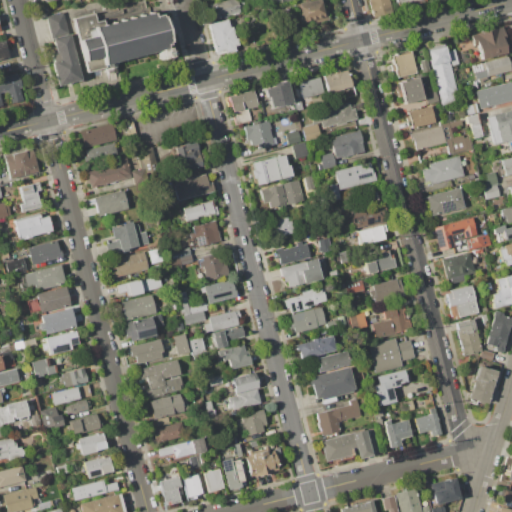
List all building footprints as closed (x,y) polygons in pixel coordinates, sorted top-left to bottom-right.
[(225,0),(240,0),(242,8),(236,10),(237,12),(213,18),(210,4),(225,0)] [(325,21),(321,0),(314,0),(296,2),(299,24),(325,21)] [(386,0),(390,13),(381,16),(371,18),(369,9),(368,9),(367,5),(366,0),(386,0)] [(88,73),(161,54),(163,61),(175,58),(163,10),(100,25),(97,13),(75,19),(88,73)] [(61,13),(67,34),(68,34),(80,80),(56,86),(50,62),(51,62),(49,55),(54,54),(45,17),(61,13)] [(225,19),(233,50),(223,52),(222,50),(213,52),(206,24),(225,19)] [(473,35),(472,34),(500,26),(504,39),(501,40),(504,51),(479,59),(475,45),(472,45),(470,36),(473,35)] [(0,40),(3,40),(8,58),(0,59),(0,40)] [(442,45),(443,51),(452,49),(456,63),(447,66),(454,91),(449,92),(451,102),(439,105),(424,50),(442,45)] [(409,52),(414,73),(396,78),(390,57),(409,52)] [(469,66),(505,56),(507,61),(509,60),(511,69),(484,77),(485,81),(477,83),(475,79),(473,79),(469,66)] [(345,70),(346,73),(346,74),(349,85),(325,91),(321,76),(345,70)] [(0,105),(0,106),(0,103),(0,92),(6,91),(8,104),(21,101),(16,74),(0,77),(0,105)] [(317,77),(321,93),(301,98),(299,90),(300,90),(298,83),(317,77)] [(416,78),(421,99),(403,104),(397,83),(416,78)] [(272,85),(271,82),(276,81),(277,83),(285,81),(287,90),(286,90),(289,101),(270,106),(267,95),(265,96),(263,87),(272,85)] [(508,81),(510,91),(511,90),(511,98),(477,108),(474,100),(472,91),(508,81)] [(251,90),(256,106),(246,108),(249,121),(234,125),(230,110),(231,110),(227,96),(251,90)] [(262,90),(265,100),(259,102),(256,92),(262,90)] [(427,96),(426,92),(433,90),(434,94),(435,94),(437,101),(426,104),(424,97),(427,96)] [(298,97),(301,109),(294,111),(291,99),(298,97)] [(321,116),(319,109),(346,102),(348,109),(352,108),(354,118),(342,121),(342,122),(334,125),(333,123),(323,126),(323,122),(320,123),(319,117),(321,116)] [(406,113),(406,112),(409,110),(428,106),(433,123),(411,129),(408,120),(404,121),(402,114),(406,113)] [(491,116),(490,114),(511,108),(511,140),(498,144),(497,142),(492,143),(484,118),(491,116)] [(474,114),(480,136),(471,139),(467,125),(468,125),(467,123),(465,123),(463,117),(474,114)] [(439,125),(439,124),(447,122),(459,119),(461,125),(449,128),(451,137),(461,135),(462,138),(467,136),(470,148),(447,154),(444,142),(443,143),(443,142),(415,150),(412,140),(409,141),(409,138),(407,134),(439,125)] [(130,121),(133,135),(126,136),(122,123),(130,121)] [(251,125),(250,123),(257,122),(257,123),(265,122),(266,123),(267,122),(269,129),(267,130),(271,145),(256,149),(255,145),(250,146),(248,140),(245,141),(243,136),(244,136),(242,127),(251,125)] [(79,139),(77,131),(109,123),(113,139),(77,148),(75,140),(79,139)] [(296,130),(299,141),(287,144),(283,133),(296,130)] [(313,130),(315,137),(303,141),(301,133),(313,130)] [(332,139),(332,137),(357,130),(360,142),(359,142),(362,151),(356,153),(353,154),(354,155),(352,155),(351,154),(333,159),(330,149),(328,140),(332,139)] [(85,156),(84,149),(112,142),(115,153),(103,157),(103,159),(100,160),(100,158),(98,159),(95,159),(95,158),(83,161),(82,157),(85,156)] [(175,156),(173,147),(195,142),(200,166),(182,170),(179,156),(175,156)] [(303,142),(306,155),(293,159),(290,146),(303,142)] [(138,169),(136,158),(140,157),(138,150),(150,146),(156,169),(150,171),(144,172),(146,181),(133,185),(129,171),(138,169)] [(30,148),(36,171),(8,179),(2,156),(30,148)] [(329,152),(333,166),(320,169),(316,156),(329,152)] [(252,171),(250,164),(282,155),(285,165),(288,165),(290,176),(267,182),(267,183),(256,186),(254,179),(251,179),(249,172),(252,171)] [(423,169),(424,168),(424,169),(428,168),(426,164),(457,156),(462,176),(428,185),(427,181),(422,182),(419,170),(423,169)] [(511,156),(511,173),(503,176),(499,160),(511,156)] [(115,165),(113,159),(124,157),(129,177),(113,181),(113,183),(108,185),(107,183),(104,183),(105,185),(100,186),(100,184),(94,186),(89,188),(85,172),(115,165)] [(368,162),(370,170),(372,170),(375,180),(337,190),(335,181),(333,171),(368,162)] [(494,172),(497,184),(483,188),(480,176),(494,172)] [(173,185),(172,180),(178,179),(179,180),(203,174),(205,183),(210,182),(212,191),(175,200),(171,186),(173,185)] [(309,175),(312,188),(305,190),(302,177),(309,175)] [(296,180),(301,200),(292,202),(285,204),(284,203),(283,204),(283,207),(277,208),(276,205),(274,206),(268,208),(266,202),(261,203),(258,189),(296,180)] [(36,182),(37,185),(36,185),(38,190),(34,191),(37,202),(38,201),(39,206),(19,211),(17,205),(21,204),(17,187),(36,182)] [(334,184),(338,198),(324,202),(320,188),(334,184)] [(495,185),(498,197),(484,200),(481,189),(495,185)] [(457,187),(462,207),(452,209),(429,216),(424,196),(457,187)] [(121,190),(125,209),(96,216),(91,198),(121,190)] [(181,208),(184,221),(195,219),(194,216),(203,214),(204,216),(212,214),(213,216),(217,215),(215,205),(212,205),(210,200),(181,208)] [(0,202),(2,202),(2,203),(6,202),(9,215),(5,216),(6,217),(0,218),(0,202)] [(511,205),(511,220),(504,223),(501,215),(499,216),(497,209),(511,205)] [(383,222),(380,206),(349,211),(351,227),(383,222)] [(16,235),(12,220),(37,213),(38,217),(46,215),(50,230),(47,231),(47,233),(44,233),(43,231),(29,236),(29,237),(21,239),(21,237),(9,241),(8,237),(16,235)] [(288,215),(293,233),(268,239),(264,220),(288,215)] [(470,218),(474,233),(469,235),(462,236),(461,231),(455,233),(458,245),(451,247),(451,246),(438,249),(432,228),(470,218)] [(190,226),(191,232),(187,233),(188,238),(194,237),(196,246),(218,241),(213,220),(190,226)] [(116,240),(115,239),(111,240),(108,227),(129,222),(130,225),(136,223),(139,233),(143,232),(145,243),(125,248),(125,251),(107,256),(104,243),(116,240)] [(170,222),(172,229),(159,232),(157,225),(170,222)] [(382,224),(384,231),(380,232),(382,238),(358,244),(355,231),(382,224)] [(502,225),(503,229),(511,226),(511,238),(497,242),(495,233),(492,234),(490,228),(502,225)] [(327,238),(330,251),(320,253),(317,240),(327,238)] [(55,240),(58,253),(60,252),(61,257),(59,258),(30,265),(27,256),(26,256),(26,255),(27,255),(25,248),(55,240)] [(503,248),(502,245),(511,242),(511,263),(504,266),(503,261),(500,261),(497,250),(503,248)] [(280,247),(280,249),(304,243),(308,257),(278,265),(275,253),(274,254),(272,249),(280,247)] [(159,247),(162,260),(149,263),(146,251),(159,247)] [(169,260),(167,253),(187,248),(191,262),(179,265),(180,268),(168,271),(166,261),(169,260)] [(349,250),(352,260),(340,263),(338,253),(349,250)] [(385,250),(387,259),(391,258),(393,266),(365,273),(361,256),(385,250)] [(113,266),(111,259),(141,251),(146,269),(112,277),(109,267),(113,266)] [(467,251),(473,272),(461,275),(463,281),(450,285),(449,279),(445,280),(439,259),(467,251)] [(199,257),(200,260),(196,262),(202,283),(227,276),(222,255),(214,257),(213,253),(199,257)] [(21,258),(24,271),(7,276),(3,262),(21,258)] [(303,261),(314,258),(319,278),(303,282),(286,287),(285,281),(282,282),(281,276),(279,277),(277,268),(303,261)] [(31,273),(30,271),(58,264),(63,283),(35,290),(33,290),(32,285),(19,288),(16,276),(31,273)] [(491,299),(490,295),(494,293),(494,290),(497,289),(494,279),(511,273),(511,302),(492,308),(489,299),(491,299)] [(126,283),(125,281),(137,278),(137,280),(156,275),(159,287),(150,289),(150,291),(148,292),(148,290),(140,292),(125,296),(124,292),(116,294),(115,290),(114,286),(126,283)] [(371,289),(370,284),(394,278),(395,279),(398,279),(402,294),(373,302),(371,297),(369,298),(367,290),(371,289)] [(202,288),(202,286),(229,279),(231,287),(232,287),(235,296),(222,300),(220,300),(206,304),(203,292),(199,293),(198,289),(202,288)] [(359,280),(362,289),(345,293),(344,289),(343,284),(359,280)] [(449,292),(449,291),(470,285),(473,299),(476,312),(458,317),(458,318),(455,319),(454,317),(450,318),(444,294),(449,292)] [(34,298),(36,303),(34,293),(63,286),(68,305),(38,312),(37,310),(28,312),(25,301),(34,298)] [(286,299),(286,298),(300,295),(299,291),(310,288),(310,290),(320,287),(323,300),(318,301),(319,302),(307,305),(307,307),(290,312),(288,307),(284,308),(282,300),(286,299)] [(184,291),(186,300),(185,301),(186,307),(204,303),(206,310),(201,311),(204,320),(183,325),(181,316),(180,316),(177,302),(176,303),(174,294),(184,291)] [(149,294),(154,312),(124,320),(119,302),(149,294)] [(387,319),(387,317),(382,319),(381,311),(401,306),(402,309),(400,310),(403,320),(407,319),(409,328),(392,332),(392,334),(373,338),(369,323),(387,319)] [(36,324),(36,323),(40,322),(38,315),(68,307),(73,326),(43,333),(42,329),(34,331),(33,325),(36,324)] [(290,321),(288,315),(319,307),(323,323),(315,326),(315,327),(293,333),(291,327),(288,328),(286,322),(290,321)] [(207,323),(206,317),(236,310),(238,317),(234,318),(236,325),(209,331),(203,332),(201,324),(207,323)] [(485,336),(486,336),(492,317),(490,316),(492,311),(500,313),(500,314),(510,318),(501,349),(500,351),(499,353),(492,351),(493,349),(494,347),(483,343),(485,336)] [(348,316),(351,329),(364,326),(362,313),(348,316)] [(125,328),(124,323),(158,314),(161,324),(151,327),(153,335),(128,341),(127,336),(124,337),(122,329),(125,328)] [(22,319),(24,328),(17,329),(15,321),(22,319)] [(471,319),(480,351),(462,356),(455,330),(456,330),(454,323),(471,319)] [(239,325),(240,328),(242,328),(243,332),(241,333),(242,336),(222,341),(224,346),(213,348),(209,333),(239,325)] [(44,343),(43,338),(69,332),(68,331),(70,331),(74,331),(77,344),(69,346),(70,349),(47,355),(47,352),(44,353),(43,351),(41,351),(40,344),(44,343)] [(182,334),(187,353),(179,355),(175,356),(171,337),(182,334)] [(310,340),(309,339),(317,337),(317,338),(330,335),(333,350),(299,359),(297,350),(294,350),(293,345),(310,340)] [(199,336),(203,351),(190,354),(186,339),(199,336)] [(33,338),(35,345),(22,348),(20,341),(33,338)] [(393,338),(394,343),(408,340),(410,348),(412,357),(399,361),(400,366),(373,373),(366,345),(393,338)] [(157,339),(160,351),(158,352),(159,357),(135,363),(133,356),(129,357),(128,352),(126,347),(157,339)] [(240,344),(242,351),(245,350),(248,363),(228,368),(226,358),(220,360),(219,355),(216,356),(215,351),(240,344)] [(315,363),(314,359),(343,351),(346,364),(315,373),(314,370),(307,372),(305,365),(315,363)] [(45,358),(47,366),(53,364),(54,372),(52,373),(44,375),(44,373),(39,375),(40,376),(32,378),(28,362),(45,358)] [(174,360),(178,374),(161,379),(162,381),(178,377),(180,384),(177,385),(178,389),(160,394),(160,395),(147,398),(147,396),(143,397),(141,390),(148,388),(145,377),(139,379),(136,369),(174,360)] [(476,366),(494,371),(485,403),(467,398),(476,366)] [(308,380),(307,377),(347,367),(352,388),(349,389),(350,391),(332,396),(333,400),(321,403),(319,399),(318,399),(318,398),(313,399),(309,384),(307,384),(306,381),(308,380)] [(0,371),(13,368),(16,381),(0,384),(0,371)] [(59,376),(59,374),(81,368),(85,381),(61,387),(60,381),(57,382),(56,377),(59,376)] [(372,387),(376,386),(374,377),(402,370),(405,382),(397,384),(397,386),(390,388),(393,402),(377,406),(372,387)] [(252,372),(256,387),(233,393),(229,378),(252,372)] [(218,375),(220,383),(208,386),(206,377),(218,375)] [(74,386),(74,387),(86,384),(89,395),(76,399),(76,398),(51,405),(48,393),(74,386)] [(228,404),(226,398),(236,395),(235,394),(255,389),(258,403),(232,410),(232,408),(227,409),(225,404),(228,404)] [(177,393),(178,398),(183,397),(186,408),(181,409),(181,411),(151,419),(147,401),(177,393)] [(430,396),(432,403),(417,407),(415,400),(430,396)] [(67,405),(67,404),(74,402),(83,399),(84,401),(87,400),(88,407),(85,407),(86,409),(65,414),(63,406),(67,405)] [(348,404),(348,400),(354,399),(359,416),(335,422),(338,431),(335,431),(336,435),(333,436),(332,432),(320,435),(314,413),(348,404)] [(0,406),(3,406),(3,404),(23,400),(26,415),(25,415),(26,419),(17,421),(16,417),(13,418),(12,416),(10,417),(12,421),(0,423),(0,406)] [(53,407),(55,415),(58,414),(60,425),(50,428),(50,426),(41,428),(37,410),(53,407)] [(428,414),(427,409),(432,408),(439,433),(430,436),(428,430),(417,433),(413,418),(428,414)] [(239,419),(238,415),(261,410),(265,425),(260,426),(262,432),(244,436),(241,426),(237,427),(236,426),(235,420),(239,419)] [(67,425),(66,421),(93,413),(98,427),(79,433),(78,431),(67,435),(64,426),(67,425)] [(35,414),(38,426),(30,428),(27,416),(35,414)] [(166,417),(168,424),(155,428),(153,421),(166,417)] [(387,420),(387,423),(405,419),(408,435),(397,438),(398,445),(388,447),(382,421),(387,420)] [(179,421),(183,436),(178,437),(155,443),(151,429),(155,428),(168,424),(179,421)] [(364,430),(371,455),(357,459),(356,454),(324,462),(319,442),(364,430)] [(100,433),(104,448),(94,450),(94,452),(79,455),(75,439),(100,433)] [(232,436),(235,444),(221,447),(219,439),(232,436)] [(199,437),(203,450),(172,458),(171,453),(157,457),(155,449),(199,437)] [(21,455),(21,457),(7,460),(7,459),(4,459),(4,458),(0,459),(0,440),(9,438),(11,443),(13,442),(15,448),(19,447),(20,449),(21,450),(22,453),(21,455)] [(261,439),(262,444),(249,447),(248,442),(261,439)] [(247,456),(247,452),(247,451),(251,450),(251,451),(263,448),(263,447),(266,446),(267,452),(272,451),(277,470),(262,474),(248,477),(247,473),(245,474),(244,471),(246,470),(243,457),(247,456)] [(198,454),(201,465),(188,468),(185,458),(198,454)] [(106,456),(110,472),(100,474),(101,475),(85,479),(84,471),(81,472),(79,462),(106,456)] [(226,459),(226,461),(238,458),(241,471),(239,472),(242,485),(238,486),(225,490),(218,461),(226,459)] [(64,464),(66,472),(56,475),(54,467),(64,464)] [(0,470),(19,465),(23,480),(0,486),(0,470)] [(205,472),(205,470),(208,469),(208,471),(216,469),(221,488),(205,492),(201,473),(205,472)] [(185,478),(184,476),(187,476),(187,477),(195,475),(200,493),(197,494),(197,495),(185,498),(180,479),(185,478)] [(176,477),(178,487),(175,487),(178,502),(168,504),(168,501),(163,502),(157,481),(176,477)] [(452,478),(457,497),(433,503),(428,484),(452,478)] [(101,480),(102,485),(114,481),(116,489),(72,500),(68,488),(101,480)] [(0,495),(32,487),(34,492),(35,498),(30,499),(32,505),(29,506),(30,508),(12,511),(3,511),(0,495)] [(413,488),(419,511),(415,511),(397,511),(393,493),(413,488)] [(511,491),(511,507),(495,503),(499,488),(511,491)] [(118,493),(123,511),(79,511),(77,504),(118,493)] [(392,495),(395,511),(387,511),(386,509),(383,510),(380,498),(392,495)] [(49,500),(51,507),(38,511),(36,504),(49,500)] [(338,511),(338,509),(343,507),(343,506),(345,506),(345,507),(371,500),(373,511),(338,511)]
